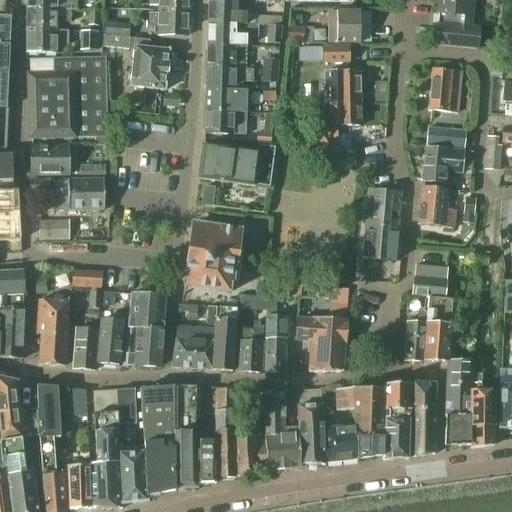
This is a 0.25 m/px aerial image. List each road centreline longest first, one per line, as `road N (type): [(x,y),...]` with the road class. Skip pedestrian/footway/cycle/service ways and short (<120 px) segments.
road 1 (tertiary): [(204,511),(511,463)]
road 2 (residential): [(20,0),(28,255)]
road 3 (residential): [(407,286),(415,186),(394,159),(398,50)]
road 4 (residential): [(392,376),(163,381)]
road 5 (residential): [(484,55),(477,183),(511,190)]
road 6 (residential): [(28,255),(174,258)]
road 7 (residential): [(187,144),(196,0)]
road 8 (residential): [(163,381),(28,373)]
road 9 (residential): [(163,381),(174,258)]
